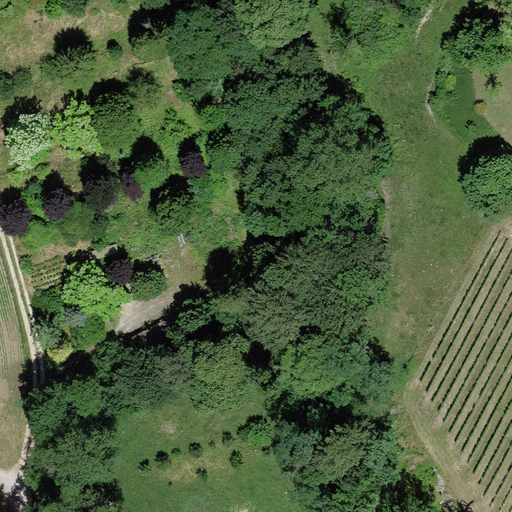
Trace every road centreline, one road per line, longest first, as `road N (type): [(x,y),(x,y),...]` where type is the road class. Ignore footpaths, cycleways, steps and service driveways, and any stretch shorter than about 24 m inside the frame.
road 1 (track): [(26,511),(30,443),(48,384),(179,289),(186,258)]
road 2 (track): [(48,384),(0,211)]
